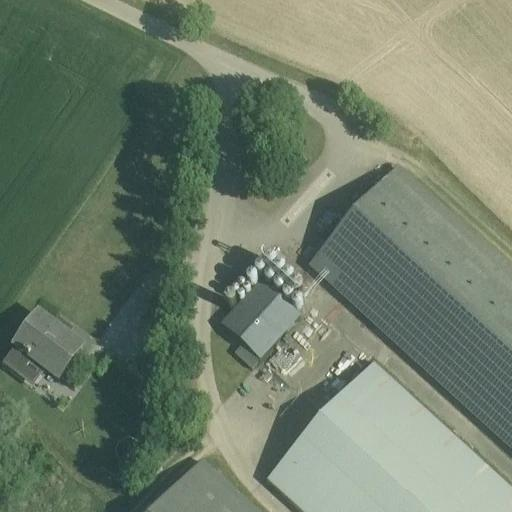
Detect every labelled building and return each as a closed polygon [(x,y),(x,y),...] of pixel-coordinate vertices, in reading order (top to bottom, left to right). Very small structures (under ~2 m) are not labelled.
[(511,273),(399,170),(310,267),(511,450),(511,273)] [(222,328),(260,363),(300,318),(262,283),(222,328)] [(38,317),(15,348),(25,356),(24,357),(29,360),(26,364),(42,376),(46,371),(59,381),(77,357),(70,352),(76,345),(66,337),(68,335),(58,327),(55,330),(38,317)] [(511,511),(511,495),(373,368),(269,481),(303,511),(511,511)] [(255,511),(203,464),(159,511),(255,511)]
